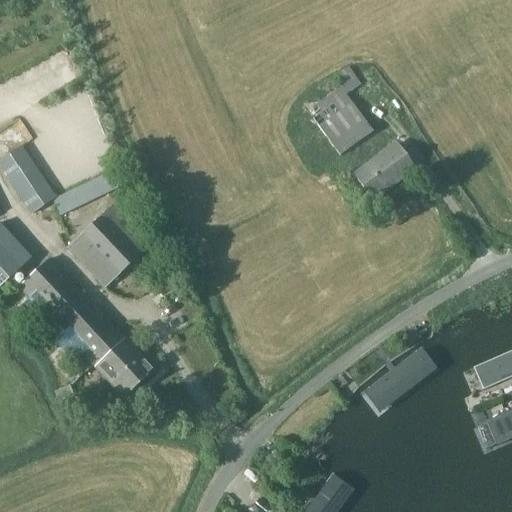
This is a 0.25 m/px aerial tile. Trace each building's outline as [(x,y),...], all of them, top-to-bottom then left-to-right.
[(340,157),(373,135),(346,97),(313,119),(340,157)] [(414,170),(397,146),(355,176),(373,201),(414,170)] [(21,147),(0,161),(0,169),(31,216),(50,202),(56,198),(21,147)] [(116,170),(50,202),(58,218),(104,196),(111,209),(121,211),(133,206),(116,170)] [(111,209),(67,251),(103,289),(151,244),(121,211),(111,209)] [(0,289),(21,269),(0,246),(0,289)] [(20,288),(34,304),(24,314),(45,336),(55,327),(62,334),(52,344),(75,368),(85,359),(94,368),(123,339),(123,338),(49,260),(20,288)] [(123,399),(153,372),(123,339),(94,368),(123,399)] [(376,379),(346,403),(369,432),(445,373),(422,344),(376,379)] [(511,344),(453,369),(466,401),(511,381),(511,344)] [(69,386),(56,392),(63,408),(76,403),(69,386)] [(511,439),(511,404),(456,426),(468,457),(511,439)] [(332,474),(303,511),(339,511),(355,492),(332,474)] [(282,483),(275,490),(282,496),(288,489),(282,483)]
